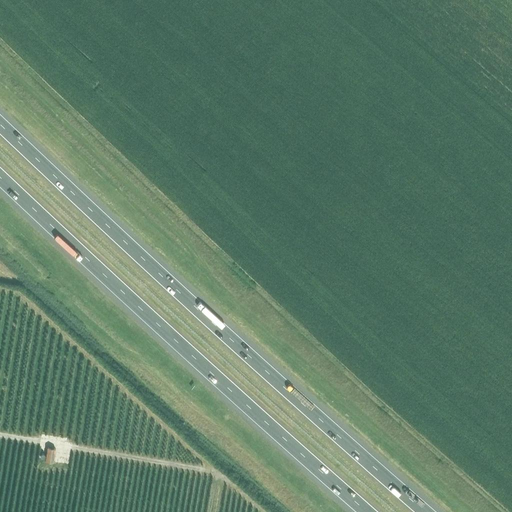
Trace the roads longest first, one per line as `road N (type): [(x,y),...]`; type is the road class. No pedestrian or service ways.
road 1 (motorway): [(424,511),(0,126)]
road 2 (motorway): [(0,178),(367,511)]
